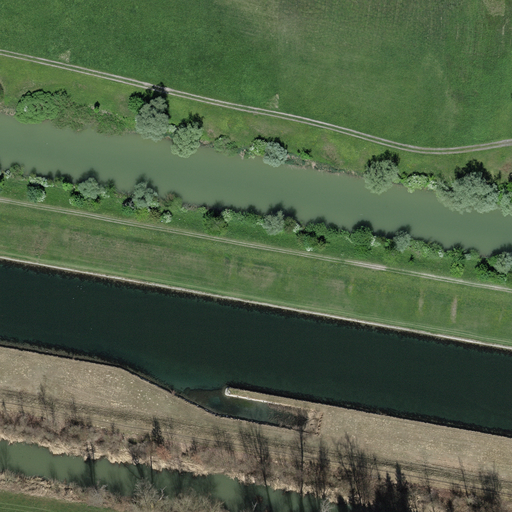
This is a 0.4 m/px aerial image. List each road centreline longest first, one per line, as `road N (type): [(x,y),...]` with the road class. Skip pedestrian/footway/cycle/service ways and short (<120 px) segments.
road 1 (track): [(511,139),(432,146),(0,50)]
road 2 (track): [(511,496),(0,404)]
road 3 (track): [(0,203),(289,246),(511,293)]
